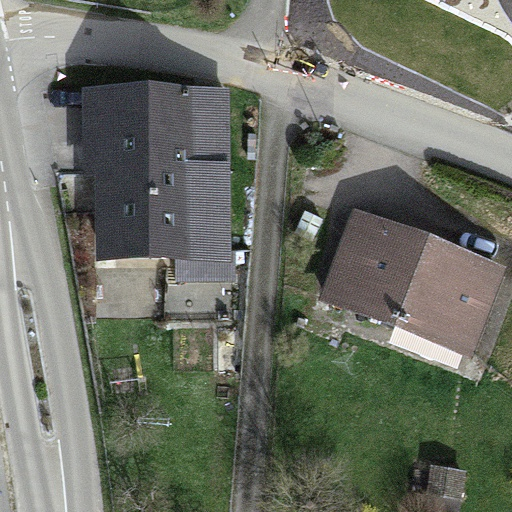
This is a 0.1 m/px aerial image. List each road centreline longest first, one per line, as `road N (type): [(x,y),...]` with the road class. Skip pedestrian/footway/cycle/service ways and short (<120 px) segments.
road 1 (residential): [(0,44),(105,43),(276,76),(511,163)]
road 2 (tertiary): [(62,511),(50,389),(0,137)]
